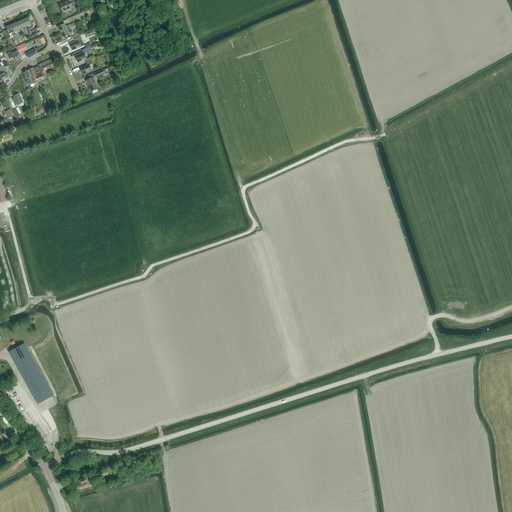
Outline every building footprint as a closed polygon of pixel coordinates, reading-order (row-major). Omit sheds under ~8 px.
[(70,3),(69,0),(59,4),(63,13),(72,9),(72,11),(76,9),(73,2),(70,3)] [(28,18),(22,20),(25,27),(28,34),(29,35),(30,38),(38,35),(36,31),(38,31),(37,28),(30,31),(29,29),(33,28),(33,26),(32,23),(30,23),(28,18)] [(28,34),(25,27),(22,20),(17,23),(20,29),(23,28),(24,31),(27,36),(29,35),(28,34)] [(11,25),(14,32),(16,35),(17,39),(18,40),(20,39),(18,34),(17,31),(20,29),(17,23),(11,25)] [(75,25),(74,23),(69,26),(69,25),(66,27),(64,24),(58,27),(60,32),(67,29),(75,25)] [(13,36),(14,37),(12,38),(14,42),(16,41),(18,40),(17,39),(16,35),(14,32),(11,25),(6,27),(9,34),(12,33),(13,36)] [(71,30),(76,28),(75,25),(67,29),(60,32),(63,38),(70,35),(68,31),(71,30)] [(70,44),(73,51),(81,47),(84,45),(80,36),(75,39),(76,41),(70,44)] [(20,52),(27,49),(24,43),(17,47),(20,52)] [(83,52),(75,56),(78,63),(85,59),(86,59),(84,54),(91,51),(90,50),(89,47),(84,49),(82,50),(83,52)] [(13,56),(15,61),(21,58),(17,49),(7,54),(9,59),(12,57),(13,56)] [(35,49),(25,54),(28,58),(37,53),(35,49)] [(47,64),(49,69),(54,67),(52,62),(53,61),(52,59),(51,60),(46,62),(46,63),(48,62),(48,63),(47,64)] [(87,65),(80,68),(83,75),(92,71),(89,66),(93,64),(91,60),(86,63),(86,64),(87,65)] [(41,67),(43,72),(49,69),(47,64),(48,63),(48,62),(46,63),(46,62),(40,64),(41,67)] [(41,67),(40,64),(38,65),(38,66),(33,68),(23,72),(28,86),(44,79),(42,73),(43,72),(41,67)] [(0,66),(0,76),(2,81),(8,78),(6,73),(5,71),(3,72),(0,66)] [(109,67),(103,70),(94,74),(96,77),(105,73),(111,71),(109,67)] [(86,81),(91,92),(92,91),(93,94),(98,91),(97,89),(98,89),(93,78),(86,81)] [(19,94),(13,96),(18,105),(23,103),(19,94)] [(10,109),(5,112),(8,119),(13,116),(10,109)] [(23,344),(10,351),(39,403),(52,396),(23,344)] [(106,470),(92,474),(94,479),(108,475),(106,470)] [(79,484),(81,488),(89,486),(89,485),(92,485),(91,481),(90,477),(79,481),(80,484),(79,484)]
